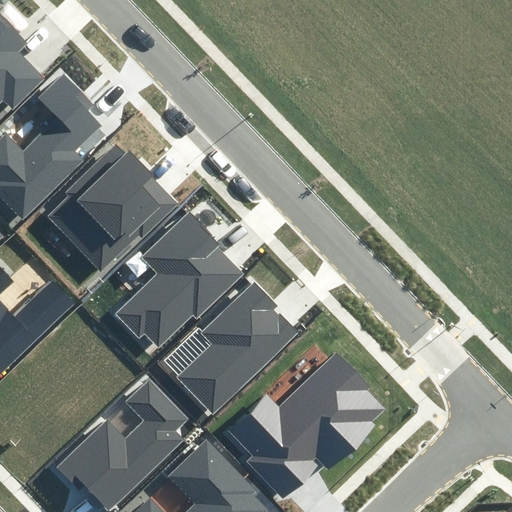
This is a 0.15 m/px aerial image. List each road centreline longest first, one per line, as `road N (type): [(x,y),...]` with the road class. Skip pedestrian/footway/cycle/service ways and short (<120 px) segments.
road 1 (residential): [(96,0),(488,414)]
road 2 (residential): [(386,511),(488,414)]
